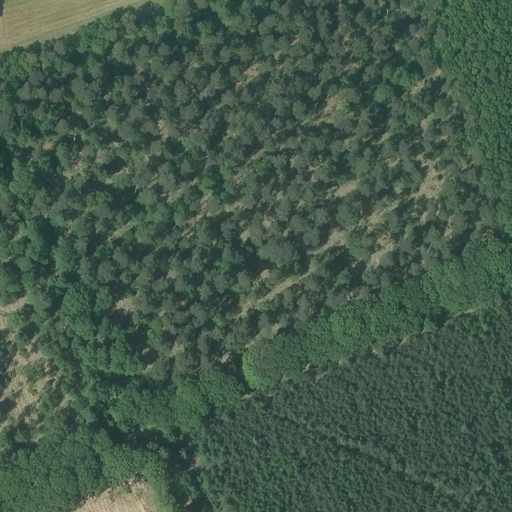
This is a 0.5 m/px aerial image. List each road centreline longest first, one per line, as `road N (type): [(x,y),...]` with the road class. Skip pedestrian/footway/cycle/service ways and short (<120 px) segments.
road 1 (track): [(139,441),(511,278)]
road 2 (track): [(0,144),(112,367),(139,441)]
road 3 (track): [(139,441),(0,502)]
